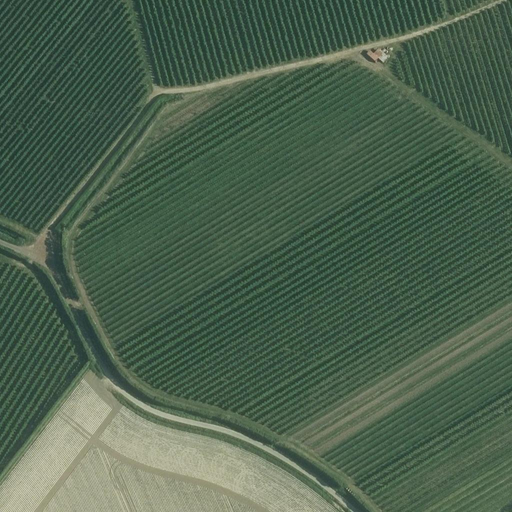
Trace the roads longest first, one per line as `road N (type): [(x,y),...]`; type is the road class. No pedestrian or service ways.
road 1 (track): [(507,0),(428,30),(153,100),(38,258)]
road 2 (unclassified): [(359,511),(230,433),(145,407),(115,383),(56,275),(0,243)]
